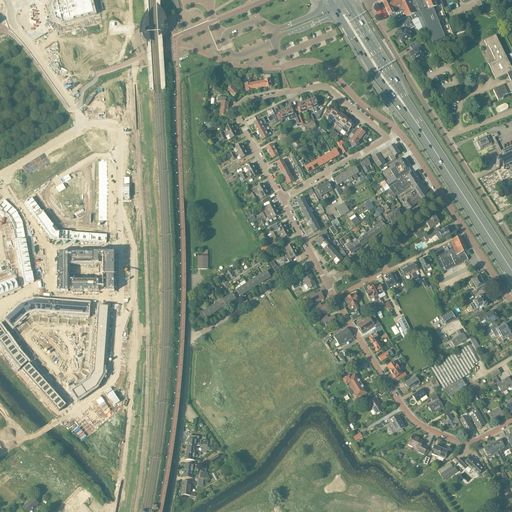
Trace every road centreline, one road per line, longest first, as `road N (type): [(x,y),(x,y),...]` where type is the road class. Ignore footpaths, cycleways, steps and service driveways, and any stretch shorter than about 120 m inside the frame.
road 1 (residential): [(80,127),(120,128),(115,379),(32,437)]
road 2 (residential): [(170,511),(188,340),(313,260)]
road 3 (residential): [(496,217),(368,9),(372,0)]
road 4 (residential): [(511,422),(469,443),(420,425),(334,297)]
road 5 (primary): [(511,269),(419,126)]
road 6 (residential): [(388,138),(324,87),(242,102)]
road 7 (residential): [(397,130),(324,64),(285,66),(274,41)]
road 8 (primary): [(419,126),(346,3)]
road 9 (primary): [(336,11),(419,126)]
road 10 (residential): [(511,302),(444,197)]
road 11 (residential): [(10,24),(80,127)]
road 12 (residential): [(282,199),(388,138)]
